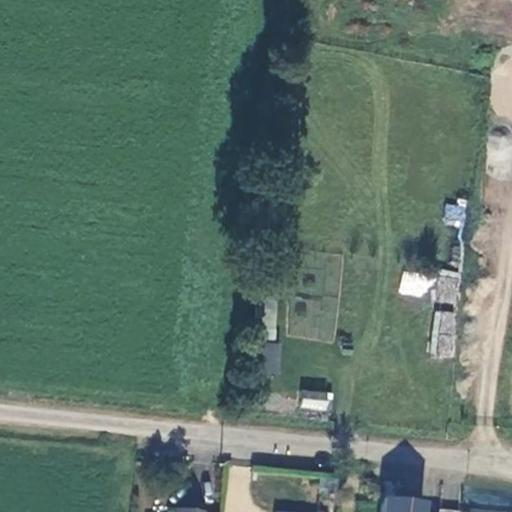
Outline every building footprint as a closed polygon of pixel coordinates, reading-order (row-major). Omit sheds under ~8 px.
[(463,225),(465,205),(445,203),(443,222),(463,225)] [(425,294),(426,278),(404,277),(403,293),(425,294)] [(430,356),(453,358),(458,312),(434,310),(430,356)] [(239,373),(276,379),(282,334),(245,328),(239,373)] [(301,390),(299,408),(329,411),(331,393),(301,390)] [(429,511),(431,498),(382,494),(380,511),(429,511)]
